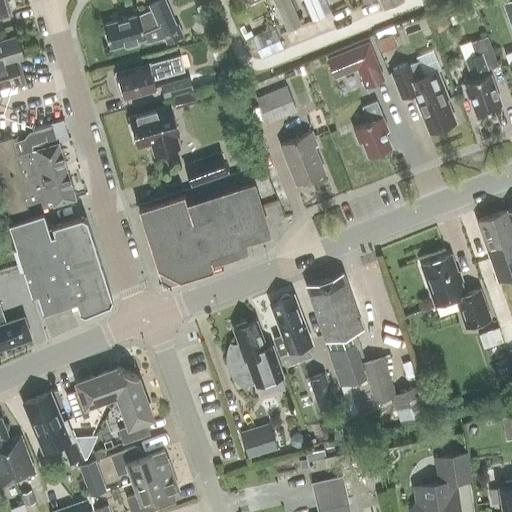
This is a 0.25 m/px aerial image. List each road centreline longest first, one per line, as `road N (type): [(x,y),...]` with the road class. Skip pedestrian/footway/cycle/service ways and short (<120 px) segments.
road 1 (tertiary): [(149,317),(511,179)]
road 2 (residential): [(149,317),(51,0)]
road 3 (residential): [(220,511),(149,317)]
road 4 (tertiary): [(149,317),(0,382)]
